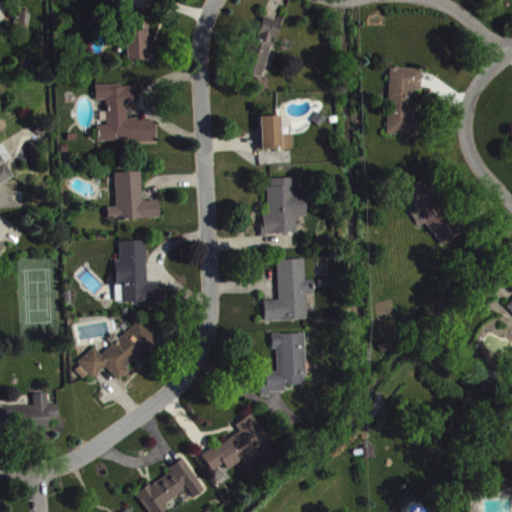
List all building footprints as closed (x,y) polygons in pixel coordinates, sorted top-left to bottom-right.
[(127,65),(153,64),(152,50),(149,50),(149,21),(135,21),(135,31),(125,32),(127,65)] [(283,26),(265,21),(258,46),(251,44),(242,78),(262,83),(273,43),(278,44),(283,26)] [(424,74),(391,73),(389,139),(421,140),(422,124),(414,124),(414,95),(423,95),(424,74)] [(157,146),(156,124),(128,125),(128,112),(135,111),(134,89),(96,90),(97,104),(107,104),(107,130),(99,130),(99,147),(157,146)] [(294,153),(294,139),(281,139),(281,120),(260,121),(261,133),(257,133),(258,154),(294,153)] [(160,222),(159,205),(143,205),(141,176),(115,177),(116,211),(108,212),(108,224),(160,222)] [(297,237),(297,222),(307,221),(306,197),(296,198),(295,182),(268,183),(270,219),(262,220),(263,239),(297,237)] [(441,251),(460,239),(428,182),(408,194),(441,251)] [(147,245),(120,246),(121,265),(116,265),(116,279),(111,279),(112,308),(163,307),(163,287),(148,287),(147,245)] [(277,264),(279,304),(264,305),(264,326),(307,324),(306,298),(315,298),(314,284),(305,284),(305,263),(277,264)] [(101,359),(95,353),(74,372),(86,386),(105,369),(119,385),(131,375),(128,371),(159,344),(141,324),(101,359)] [(272,339),(273,352),(277,351),(278,376),(266,377),(266,386),(261,386),(261,401),(270,401),(270,396),(285,396),(285,390),(306,389),(305,338),(272,339)] [(0,411),(0,433),(49,432),(49,423),(59,423),(59,409),(48,409),(48,398),(34,398),(34,411),(0,411)] [(202,460),(212,476),(224,468),(228,474),(243,465),(248,472),(265,461),(264,460),(274,453),(252,418),(235,429),(240,436),(202,460)] [(166,511),(164,509),(187,493),(193,502),(205,495),(184,462),(168,473),(170,476),(136,498),(145,511),(166,511)]
